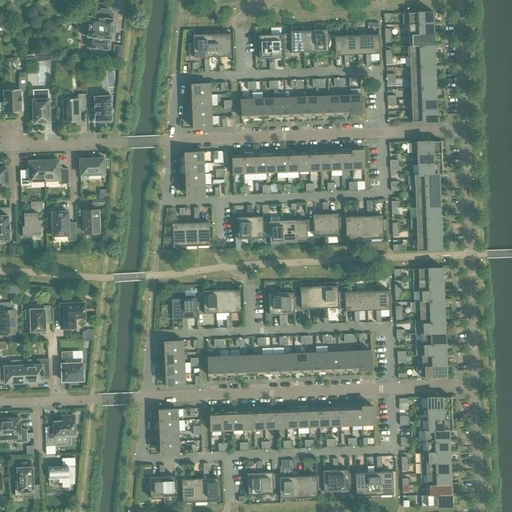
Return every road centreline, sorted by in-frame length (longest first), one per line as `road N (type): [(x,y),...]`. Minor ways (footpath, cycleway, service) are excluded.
road 1 (residential): [(463,130),(474,384)]
road 2 (residential): [(392,387),(143,399)]
road 3 (residential): [(218,200),(388,195),(386,133)]
road 4 (residential): [(229,456),(394,450),(392,387)]
road 5 (residential): [(386,133),(170,142)]
road 6 (residential): [(386,133),(383,71),(242,75)]
road 7 (residential): [(392,387),(391,326),(252,330)]
road 8 (residential): [(252,330),(150,335),(143,399)]
road 9 (residential): [(170,142),(12,145)]
road 10 (residential): [(143,399),(138,458),(229,456)]
road 11 (residential): [(143,399),(0,402)]
road 12 (residential): [(460,0),(463,130)]
road 13 (residential): [(242,75),(177,78),(170,142)]
road 14 (residential): [(474,384),(479,511)]
